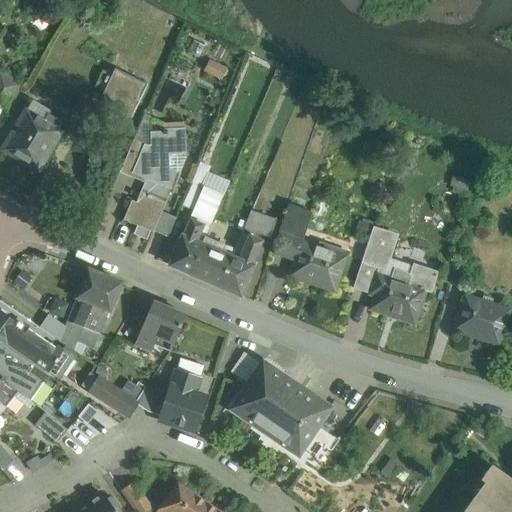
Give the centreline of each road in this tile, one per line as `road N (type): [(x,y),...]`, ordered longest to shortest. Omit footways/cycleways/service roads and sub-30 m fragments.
road 1 (residential): [(8,221),(359,364),(511,400)]
road 2 (residential): [(286,511),(165,440),(123,446),(0,504)]
